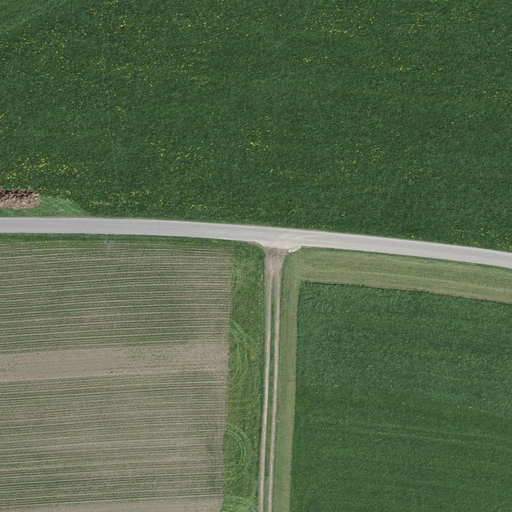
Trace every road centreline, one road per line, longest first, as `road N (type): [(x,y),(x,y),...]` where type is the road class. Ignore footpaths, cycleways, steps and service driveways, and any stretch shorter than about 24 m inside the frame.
road 1 (unclassified): [(511,261),(277,235),(0,225)]
road 2 (track): [(263,511),(277,235)]
